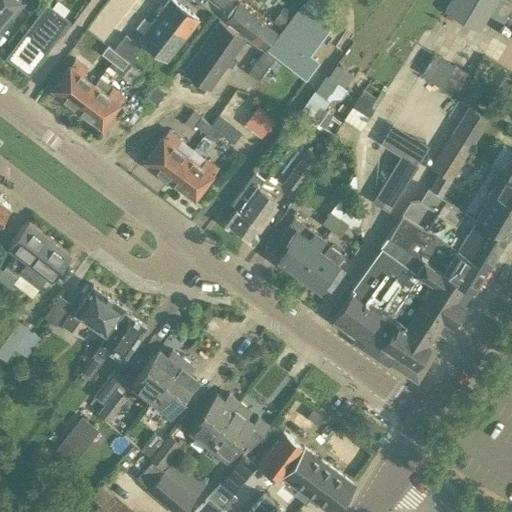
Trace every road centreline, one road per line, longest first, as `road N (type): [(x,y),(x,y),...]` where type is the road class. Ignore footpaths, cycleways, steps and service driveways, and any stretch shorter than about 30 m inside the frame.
road 1 (residential): [(220,270),(0,100)]
road 2 (residential): [(220,270),(172,278),(128,273),(0,170)]
road 3 (residential): [(428,419),(220,270)]
road 4 (residential): [(428,419),(499,312)]
